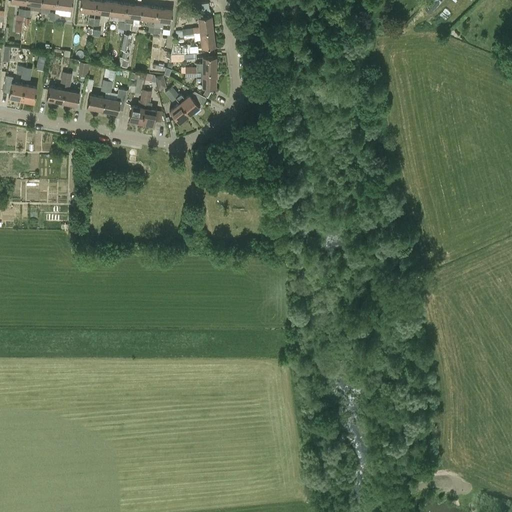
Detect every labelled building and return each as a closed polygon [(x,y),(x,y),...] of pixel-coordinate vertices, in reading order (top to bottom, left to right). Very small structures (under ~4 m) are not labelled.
[(56,0),(56,7),(71,9),(71,0),(56,0)] [(95,12),(96,0),(79,0),(79,10),(95,12)] [(96,0),(95,12),(110,14),(111,1),(105,0),(103,0),(103,1),(96,0)] [(442,0),(432,0),(426,6),(431,12),(443,0),(442,0)] [(111,1),(110,14),(125,16),(127,4),(119,3),(119,2),(111,1)] [(125,16),(124,22),(123,29),(128,29),(130,28),(130,23),(133,23),(132,25),(139,26),(139,18),(140,18),(142,5),(134,4),(134,5),(127,4),(125,16)] [(149,6),(142,5),(140,18),(147,19),(146,25),(149,25),(148,32),(154,33),(157,7),(149,6)] [(157,7),(154,33),(159,33),(160,26),(162,27),(163,21),(170,22),(172,8),(164,7),(164,8),(157,7)] [(197,17),(198,27),(182,29),(182,31),(178,31),(178,34),(212,31),(211,23),(212,23),(211,15),(197,17)] [(212,31),(178,34),(179,38),(183,37),(183,39),(194,38),(194,40),(200,39),(201,47),(214,46),(213,38),(212,31)] [(124,33),(121,49),(123,50),(121,57),(119,57),(118,65),(127,67),(129,60),(128,60),(128,59),(127,59),(128,52),(128,51),(126,50),(129,34),(124,33)] [(173,52),(184,52),(184,44),(173,44),(173,52)] [(9,62),(11,47),(4,46),(3,61),(9,62)] [(39,53),(36,69),(45,71),(48,55),(39,53)] [(202,56),(202,63),(196,63),(196,66),(185,66),(185,67),(181,67),(181,72),(214,72),(214,64),(215,64),(215,56),(202,56)] [(88,73),(89,61),(81,61),(79,73),(88,73)] [(214,79),(214,72),(181,72),(181,73),(183,73),(183,74),(185,74),(185,77),(196,77),(196,81),(202,80),(202,88),(215,88),(215,80),(214,79)] [(24,85),(12,82),(13,76),(5,75),(2,91),(9,92),(8,96),(21,99),(24,85)] [(164,86),(162,75),(155,76),(157,87),(164,86)] [(64,84),(63,89),(61,101),(68,103),(69,104),(77,105),(79,92),(68,90),(69,84),(64,84)] [(36,87),(24,85),(21,99),(33,102),(36,87)] [(61,101),(63,89),(48,86),(46,99),(54,101),(54,100),(61,101)] [(164,91),(168,96),(175,90),(171,86),(169,88),(164,91)] [(138,99),(137,106),(131,105),(128,119),(141,122),(147,89),(142,88),(140,99),(138,99)] [(152,90),(147,89),(141,122),(153,125),(156,110),(151,109),(152,102),(149,102),(152,90)] [(175,90),(168,96),(172,100),(175,98),(179,95),(175,90)] [(179,95),(175,98),(176,98),(179,102),(189,114),(198,106),(189,94),(184,98),(181,93),(179,95)] [(102,109),(104,97),(89,94),(86,107),(94,108),(95,108),(102,109)] [(120,100),(104,97),(102,109),(109,110),(109,111),(117,113),(120,100)] [(189,114),(179,102),(169,111),(178,122),(189,114)]
